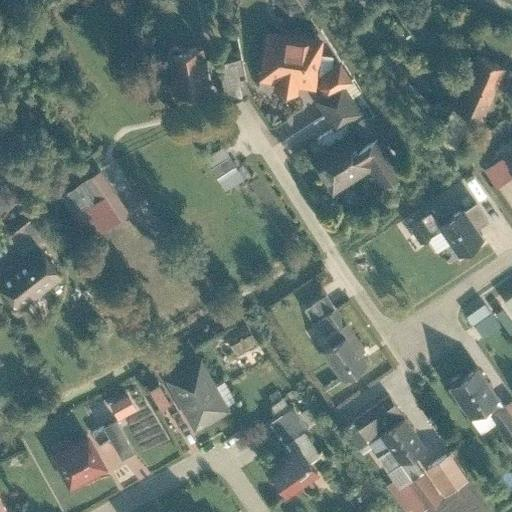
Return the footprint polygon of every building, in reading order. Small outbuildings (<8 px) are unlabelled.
[(311,87),(316,37),(261,31),(256,78),(265,79),(264,89),(293,92),(294,85),(311,87)] [(195,43),(154,49),(161,95),(202,89),(195,43)] [(498,65),(468,54),(447,110),(477,121),(498,65)] [(344,132),(307,156),(328,188),(363,166),(375,185),(399,170),(376,133),(353,147),(344,132)] [(218,189),(241,175),(220,142),(197,156),(218,189)] [(125,210),(98,169),(61,193),(87,234),(125,210)] [(9,182),(0,188),(0,213),(1,215),(22,199),(9,182)] [(468,196),(428,223),(450,255),(475,238),(465,224),(480,213),(468,196)] [(28,215),(6,234),(25,256),(30,252),(47,237),(28,215)] [(417,215),(402,224),(413,244),(429,235),(417,215)] [(0,277),(0,279),(22,306),(53,279),(30,252),(25,256),(0,277)] [(511,290),(501,298),(511,314),(511,290)] [(336,319),(321,293),(299,306),(308,320),(323,311),(330,323),(336,319)] [(488,298),(471,311),(478,320),(496,307),(488,298)] [(360,356),(339,325),(313,343),(334,374),(360,356)] [(228,407),(198,357),(163,378),(194,428),(228,407)] [(495,392),(473,363),(442,386),(464,415),(495,392)] [(434,435),(397,386),(353,420),(370,442),(390,427),(401,441),(389,450),(398,462),(434,435)] [(115,398),(123,415),(142,406),(133,389),(115,398)] [(511,425),(511,417),(501,400),(486,410),(501,432),(511,425)] [(122,414),(109,421),(125,454),(138,448),(122,414)] [(48,455),(67,488),(105,467),(86,433),(48,455)] [(270,467),(287,494),(315,477),(299,450),(270,467)] [(460,474),(443,450),(421,470),(437,489),(460,474)] [(407,481),(399,470),(385,481),(409,511),(437,489),(421,470),(407,481)] [(0,511),(9,511),(0,494),(0,511)]
